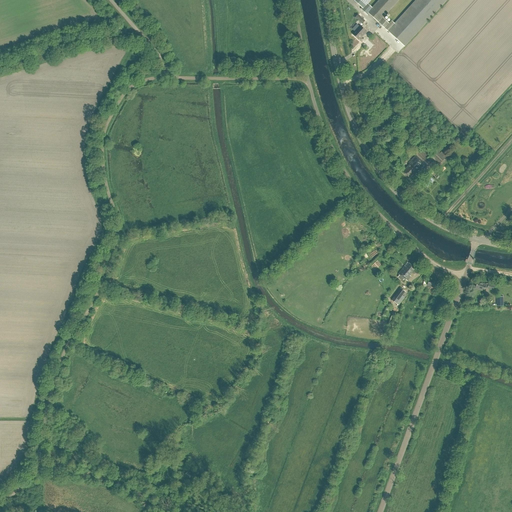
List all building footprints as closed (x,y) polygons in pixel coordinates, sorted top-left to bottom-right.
[(369,14),(379,23),(383,18),(400,0),(380,0),(373,9),(367,4),(370,0),(353,0),(362,7),(360,9),(367,15),(369,14)] [(389,24),(383,18),(379,23),(405,47),(447,0),(415,0),(394,24),(391,21),(389,24)] [(362,25),(365,22),(358,15),(355,18),(362,25)] [(364,35),(367,32),(360,26),(352,34),(358,40),(363,35),(364,35)] [(380,68),(395,52),(390,48),(375,63),(380,68)] [(436,151),(431,156),(439,164),(444,158),(436,151)] [(419,173),(426,166),(416,156),(407,164),(409,166),(403,172),(409,178),(416,171),(419,173)] [(428,188),(435,181),(430,176),(423,183),(428,188)] [(416,268),(408,262),(405,266),(404,265),(398,273),(400,275),(398,277),(403,281),(405,279),(407,281),(411,276),(410,275),(416,268)] [(475,288),(483,291),(484,287),(487,288),(487,289),(493,291),(494,286),(489,284),(489,285),(486,283),(485,284),(478,281),(475,288)] [(399,305),(405,297),(403,296),(406,292),(401,288),(392,300),(399,305)]
